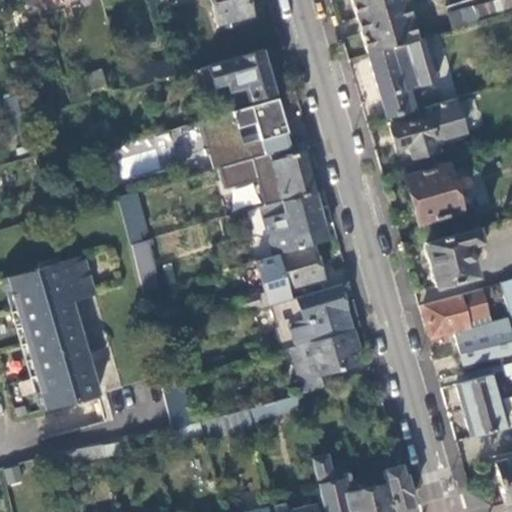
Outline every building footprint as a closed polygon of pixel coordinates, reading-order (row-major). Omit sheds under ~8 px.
[(151,0),(154,10),(167,6),(166,4),(177,0),(151,0)] [(250,14),(245,0),(208,0),(215,24),(250,14)] [(414,39),(402,0),(350,0),(366,53),(393,44),(393,45),(404,42),(414,39)] [(511,0),(491,0),(446,13),(450,28),(511,10),(511,0)] [(407,93),(418,90),(404,42),(393,45),(393,44),(366,53),(384,117),(389,116),(427,105),(424,96),(409,100),(407,93)] [(265,70),(259,49),(190,69),(196,90),(223,82),(225,90),(242,85),(246,99),(267,93),(260,71),(265,70)] [(173,74),(168,58),(121,73),(125,88),(173,74)] [(101,69),(84,75),(89,91),(106,85),(101,69)] [(223,82),(196,90),(198,97),(225,90),(223,82)] [(23,130),(20,119),(13,95),(0,99),(0,110),(7,135),(23,130)] [(285,131),(275,96),(196,119),(205,148),(200,149),(202,155),(207,154),(212,168),(234,162),(243,159),(261,154),(289,145),(284,131),(285,131)] [(462,131),(453,98),(427,105),(389,116),(391,126),(389,126),(395,148),(405,145),(409,157),(437,150),(434,139),(462,131)] [(21,119),(36,114),(31,99),(17,103),(21,119)] [(312,191),(298,142),(289,145),(261,154),(263,161),(251,165),(262,206),(279,201),(312,191)] [(457,211),(443,159),(425,164),(426,168),(401,176),(414,223),(457,211)] [(322,227),(312,191),(279,201),(282,211),(262,217),(261,218),(272,255),(276,253),(305,245),(302,232),(322,227)] [(133,192),(116,197),(125,233),(142,229),(133,192)] [(48,216),(77,208),(73,193),(43,201),(48,216)] [(282,211),(279,201),(262,206),(259,207),(262,217),(282,211)] [(477,241),(473,226),(421,241),(433,286),(472,275),(465,245),(477,241)] [(322,227),(302,232),(305,245),(325,239),(322,227)] [(143,242),(128,246),(135,275),(150,271),(143,242)] [(262,304),(263,305),(273,302),(289,297),(286,287),(320,277),(310,246),(276,256),(274,256),(277,264),(256,270),(263,293),(259,294),(262,304)] [(253,260),(256,270),(277,264),(274,256),(276,256),(276,253),(272,255),(253,260)] [(82,257),(58,264),(69,297),(91,290),(92,290),(82,257)] [(41,411),(89,398),(52,265),(18,275),(17,272),(7,275),(8,278),(3,279),(41,411)] [(511,314),(511,278),(498,283),(507,316),(508,316),(511,314)] [(343,308),(335,284),(289,297),(273,302),(270,310),(275,328),(288,324),(294,345),(346,330),(340,309),(343,308)] [(451,329),(454,343),(457,342),(462,363),(511,351),(511,339),(507,319),(466,328),(465,325),(490,318),(481,288),(421,304),(429,335),(451,329)] [(259,292),(251,294),(255,306),(262,304),(259,294),(259,292)] [(237,298),(241,310),(255,306),(251,294),(237,298)] [(241,310),(237,298),(205,307),(209,319),(241,310)] [(353,347),(348,330),(346,330),(294,345),(285,348),(294,382),(316,375),(353,364),(348,348),(353,347)] [(103,351),(85,356),(87,363),(105,357),(103,351)] [(500,395),(511,392),(511,365),(494,370),(500,395)] [(485,432),(511,425),(511,395),(498,399),(491,373),(453,383),(468,437),(485,432)] [(316,375),(294,382),(297,392),(319,386),(316,375)] [(170,381),(159,384),(169,430),(175,428),(190,424),(186,403),(176,405),(170,381)] [(292,394),(245,408),(248,422),(296,408),(292,394)] [(248,422),(245,408),(196,422),(199,435),(201,441),(250,429),(248,422)] [(199,435),(196,422),(190,424),(175,428),(178,440),(199,435)] [(491,461),(501,502),(511,499),(511,425),(485,432),(489,452),(493,451),(511,446),(511,456),(495,460),(491,461)] [(101,458),(98,445),(54,454),(57,467),(101,458)] [(511,446),(493,451),(495,460),(511,456),(511,446)] [(348,511),(341,478),(321,482),(319,473),(322,472),(326,469),(323,454),(308,458),(320,511),(348,511)] [(404,511),(409,505),(397,465),(381,470),(384,482),(392,511),(404,511)] [(392,511),(384,482),(350,490),(346,470),(339,471),(341,478),(348,511),(392,511)] [(313,511),(312,503),(278,511),(276,506),(270,508),(271,511),(313,511)]
